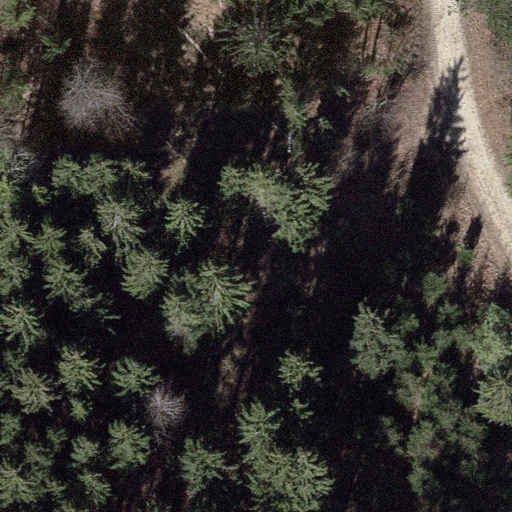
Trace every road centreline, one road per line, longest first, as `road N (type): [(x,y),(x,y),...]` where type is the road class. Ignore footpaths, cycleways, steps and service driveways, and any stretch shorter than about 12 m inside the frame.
road 1 (track): [(172,511),(238,412),(439,50)]
road 2 (track): [(439,0),(439,50),(511,206)]
